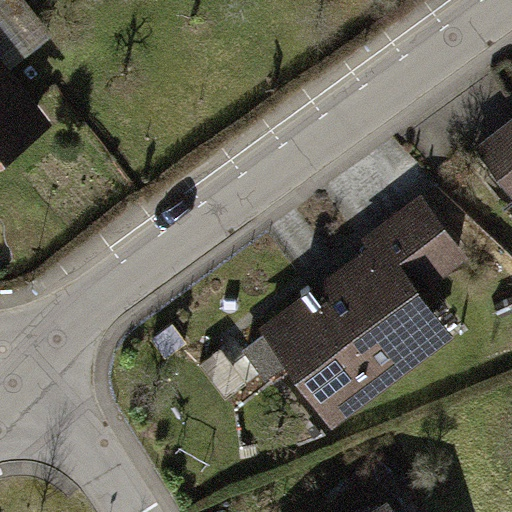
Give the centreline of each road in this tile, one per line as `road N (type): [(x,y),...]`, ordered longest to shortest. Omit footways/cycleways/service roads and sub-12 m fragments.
road 1 (residential): [(15,383),(511,24)]
road 2 (residential): [(152,511),(15,383)]
